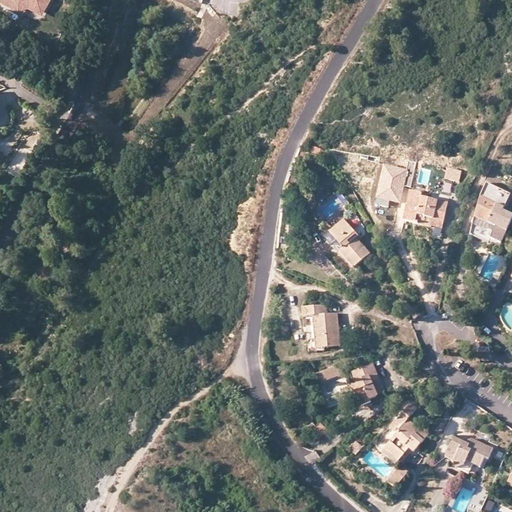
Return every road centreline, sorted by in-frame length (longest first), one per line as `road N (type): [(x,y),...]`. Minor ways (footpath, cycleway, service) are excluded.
road 1 (residential): [(352,511),(279,432),(253,370),(285,158),(382,0)]
road 2 (tertiary): [(0,252),(81,102),(107,0)]
road 3 (residential): [(511,373),(443,324),(428,329),(436,360),(511,417)]
